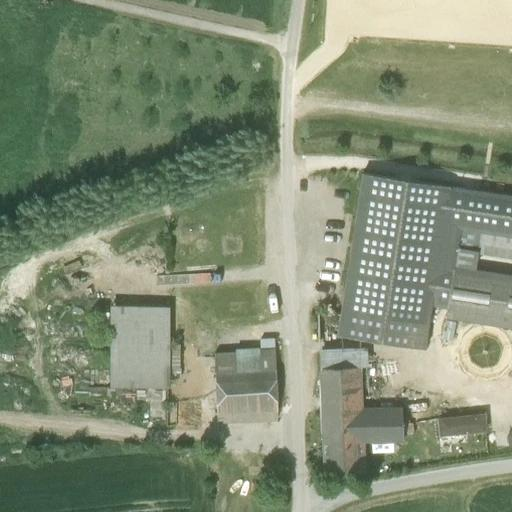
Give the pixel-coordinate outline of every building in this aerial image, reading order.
[(427,326),(431,306),(443,227),(449,187),(362,174),(340,313),(427,326)] [(511,197),(449,187),(443,227),(459,229),(479,232),(511,237),(511,197)] [(453,269),(459,229),(443,227),(431,306),(447,308),(453,269)] [(475,252),(476,248),(479,232),(459,229),(453,269),(473,272),(476,252),(475,252)] [(511,237),(479,232),(476,248),(511,253),(511,237)] [(511,278),(473,272),(453,269),(447,308),(445,316),(511,326),(511,278)] [(111,388),(167,385),(168,309),(112,307),(111,388)] [(424,350),(427,326),(340,313),(336,336),(424,350)] [(277,411),(274,340),(268,340),(269,352),(214,355),(216,414),(277,411)] [(319,369),(323,475),(364,473),(363,442),(362,409),(360,368),(319,369)] [(403,441),(403,434),(402,424),(402,409),(362,409),(363,442),(403,441)] [(278,422),(277,411),(216,414),(217,424),(278,422)] [(487,432),(487,413),(438,415),(439,434),(487,432)] [(413,423),(402,424),(403,434),(413,433),(413,423)]
